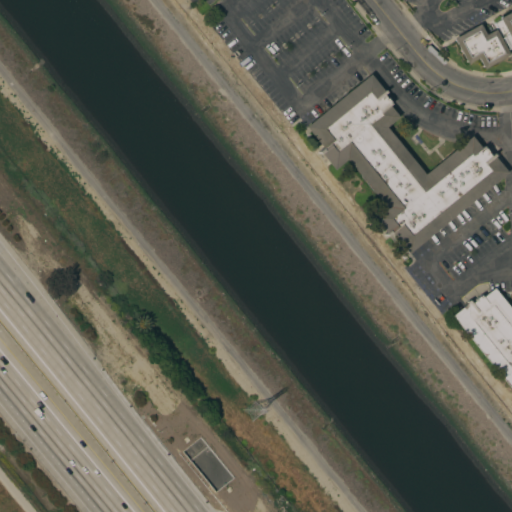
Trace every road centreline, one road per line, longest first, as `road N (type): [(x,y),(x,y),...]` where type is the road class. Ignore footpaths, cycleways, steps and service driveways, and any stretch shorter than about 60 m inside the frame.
road 1 (motorway): [(175,511),(8,304)]
road 2 (motorway): [(0,369),(118,511)]
road 3 (residential): [(377,0),(453,93),(511,92)]
